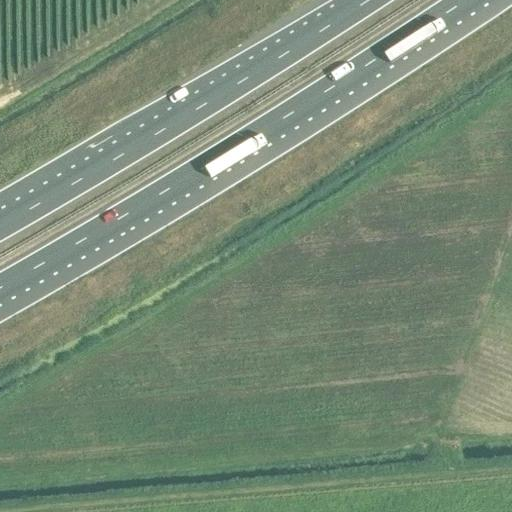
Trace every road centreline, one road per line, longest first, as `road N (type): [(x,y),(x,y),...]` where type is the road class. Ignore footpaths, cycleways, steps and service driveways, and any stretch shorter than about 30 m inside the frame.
road 1 (motorway): [(0,287),(465,0)]
road 2 (motorway): [(368,0),(0,225)]
